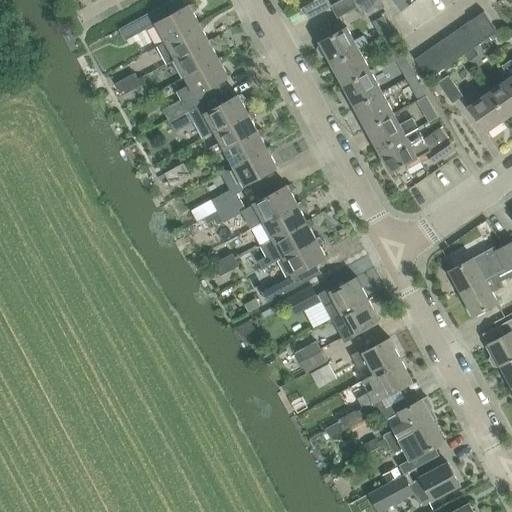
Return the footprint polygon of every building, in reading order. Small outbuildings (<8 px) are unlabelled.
[(184,0),(173,0),(119,29),(126,41),(157,25),(166,41),(200,23),(197,18),(194,12),(197,9),(193,4),(188,6),(184,0)] [(332,7),(328,0),(316,0),(303,7),(309,19),(332,7)] [(381,0),(371,0),(357,8),(363,19),(385,7),(381,0)] [(485,12),(471,21),(485,42),(499,32),(485,12)] [(471,21),(461,28),(475,48),(485,42),(471,21)] [(166,41),(156,46),(166,65),(176,59),(210,41),(207,36),(204,31),(207,27),(202,22),(200,23),(166,41)] [(320,46),(318,50),(323,58),(326,58),(328,57),(332,64),(359,49),(368,44),(364,35),(354,41),(347,28),(329,37),(320,42),(322,45),(320,46)] [(466,55),(475,48),(461,28),(452,34),(466,55)] [(383,35),(395,57),(403,52),(392,31),(383,35)] [(452,34),(442,41),(456,61),(466,55),(452,34)] [(210,41),(176,59),(186,77),(219,59),(217,54),(214,49),(217,45),(213,40),(210,41)] [(447,68),(456,61),(442,41),(433,47),(447,68)] [(433,47),(423,54),(437,74),(447,68),(433,47)] [(359,49),(332,64),(343,86),(370,71),(359,49)] [(395,57),(407,79),(415,74),(403,52),(395,57)] [(428,81),(437,74),(423,54),(413,61),(428,81)] [(475,69),(484,63),(478,54),(469,61),(475,69)] [(181,100),(163,110),(169,121),(202,104),(220,94),(215,85),(229,77),(223,66),(227,62),(222,57),(219,59),(186,77),(191,86),(187,88),(186,87),(177,92),(181,100)] [(511,58),(503,66),(511,77),(511,79),(511,58)] [(370,71),(343,86),(355,107),(382,93),(370,71)] [(407,79),(418,100),(427,96),(415,74),(407,79)] [(134,75),(124,80),(131,92),(140,87),(134,75)] [(438,83),(453,104),(463,96),(449,75),(438,83)] [(511,79),(511,77),(490,92),(508,117),(511,114),(511,79)] [(124,80),(115,85),(121,97),(131,92),(124,80)] [(490,92),(469,106),(487,132),(508,117),(490,92)] [(382,93),(355,107),(367,129),(394,114),(382,93)] [(202,140),(214,134),(247,115),(241,104),(245,99),(241,96),(238,98),(237,97),(207,113),(202,104),(167,122),(173,133),(193,123),(202,140)] [(439,117),(427,96),(418,100),(430,122),(439,117)] [(221,142),(210,148),(214,155),(224,149),(258,131),(253,121),(256,117),(252,112),(249,114),(216,133),(221,142)] [(394,114),(367,129),(378,151),(419,129),(413,118),(400,125),(394,114)] [(258,131),(224,149),(234,167),(268,149),(262,138),(265,134),(261,129),(258,131)] [(419,129),(378,151),(390,172),(405,164),(407,169),(421,162),(418,157),(427,153),(434,163),(455,148),(447,137),(430,150),(424,139),(419,129)] [(231,190),(212,200),(218,211),(241,199),(236,190),(243,186),(278,167),(272,156),(275,152),(271,147),(268,149),(234,167),(222,173),(231,190)] [(182,165),(173,169),(180,182),(189,177),(182,165)] [(173,169),(164,174),(170,187),(180,182),(173,169)] [(241,199),(218,211),(224,222),(243,212),(252,229),(262,223),(298,203),(292,194),(296,189),(292,185),(288,187),(288,186),(247,209),(241,199)] [(203,204),(209,215),(218,211),(212,200),(203,204)] [(262,223),(252,229),(261,246),(307,221),(302,211),(306,207),(301,202),(298,203),(262,223)] [(266,256),(258,260),(263,268),(277,261),(278,260),(317,239),(312,229),(315,224),(310,219),(307,221),(261,246),(266,256)] [(287,278),(261,292),(267,303),(290,290),(321,274),(315,263),(327,257),(321,246),(324,242),(320,237),(317,239),(278,260),(287,278)] [(449,272),(461,294),(506,270),(511,266),(511,241),(496,250),(502,261),(492,266),(489,262),(478,269),(473,259),(449,272)] [(231,255),(222,260),(229,272),(238,267),(231,255)] [(222,260),(213,265),(220,277),(229,272),(222,260)] [(474,317),(498,304),(491,293),(503,286),(501,282),(509,277),(506,270),(461,294),(474,317)] [(329,288),(319,294),(322,300),(332,318),(342,313),(368,299),(356,277),(331,291),(329,288)] [(314,285),(288,299),(296,314),(313,305),(310,299),(319,294),(314,285)] [(257,299),(246,305),(250,312),(261,306),(257,299)] [(342,313),(332,318),(345,342),(355,337),(354,334),(380,320),(368,299),(342,313)] [(497,367),(500,366),(511,359),(511,319),(483,335),(493,354),(491,355),(490,359),(493,366),(497,367)] [(362,350),(352,355),(359,369),(369,363),(375,374),(401,360),(389,338),(364,352),(362,350)] [(296,355),(298,357),(305,371),(306,373),(328,362),(318,343),(296,355)] [(511,359),(500,366),(511,388),(511,359)] [(375,376),(374,374),(362,380),(368,392),(358,398),(363,407),(357,411),(356,409),(339,419),(345,430),(387,407),(383,400),(413,383),(401,362),(375,376)] [(341,384),(329,363),(311,373),(323,394),(341,384)] [(387,407),(381,410),(386,419),(389,418),(399,413),(405,424),(395,429),(384,435),(389,444),(433,420),(423,400),(410,407),(405,398),(387,407)] [(433,420),(389,444),(394,453),(404,448),(411,460),(400,465),(405,474),(440,455),(435,445),(444,440),(433,420)] [(377,439),(367,445),(371,454),(382,448),(377,439)] [(459,487),(447,464),(408,484),(404,475),(401,476),(389,483),(368,494),(378,511),(380,511),(413,494),(420,508),(459,487)] [(398,469),(385,476),(389,483),(401,476),(398,469)] [(435,511),(432,511),(474,511),(469,503),(453,511),(440,511),(438,509),(435,511)]
